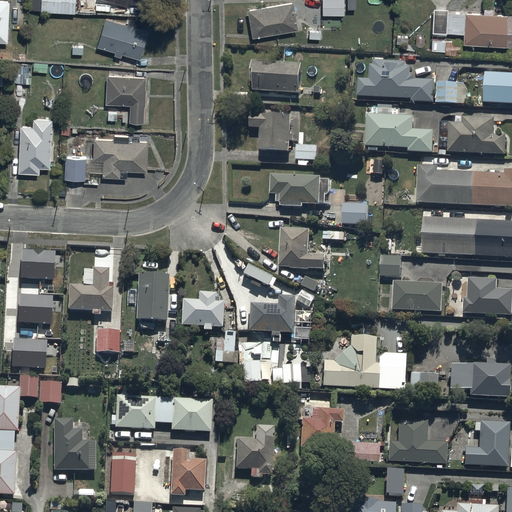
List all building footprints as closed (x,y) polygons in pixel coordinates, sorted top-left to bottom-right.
[(0,0),(0,39),(7,39),(9,0),(0,0)] [(27,0),(27,10),(75,12),(75,0),(27,0)] [(292,0),(285,0),(247,7),(252,34),(298,26),(292,0)] [(343,0),(321,0),(322,14),(343,14),(343,0)] [(446,32),(448,32),(463,32),(463,44),(511,46),(511,13),(493,13),(493,8),(484,8),(484,13),(448,11),(448,8),(433,8),(432,33),(446,33),(446,32)] [(124,21),(105,15),(97,44),(115,50),(114,53),(120,55),(121,51),(140,56),(148,28),(135,25),(136,21),(125,18),(124,21)] [(408,36),(396,36),(396,44),(404,44),(404,50),(414,50),(414,44),(408,44),(408,36)] [(459,39),(431,38),(431,50),(445,50),(445,53),(458,54),(459,39)] [(372,54),(372,66),(370,66),(369,80),(358,80),(358,98),(411,100),(411,103),(433,104),(434,81),(415,80),(411,76),(411,68),(406,68),(406,63),(385,62),(386,54),(372,54)] [(302,63),(253,60),(251,81),(254,81),(253,91),(300,94),(302,63)] [(130,103),(129,119),(143,120),(146,74),(107,73),(105,102),(130,103)] [(511,76),(485,75),(484,105),(511,105),(511,76)] [(468,90),(465,85),(436,83),(435,104),(467,105),(468,90)] [(333,88),(314,87),(313,105),(333,105),(333,88)] [(347,109),(348,93),(337,93),(336,109),(347,109)] [(292,115),(251,113),(250,127),(261,128),(259,150),(290,152),(290,141),(294,141),(294,134),(291,134),(292,115)] [(33,124),(20,124),(19,170),(39,171),(39,165),(49,165),(51,116),(33,116),(33,124)] [(414,117),(367,116),(366,149),(409,150),(409,153),(433,154),(433,132),(413,131),(414,117)] [(449,125),(448,154),(505,156),(506,137),(495,137),(496,119),(463,118),(463,125),(449,125)] [(148,139),(93,136),(92,157),(103,158),(102,174),(126,175),(126,168),(147,169),(148,139)] [(317,147),(296,146),(296,162),(317,162),(317,147)] [(86,155),(65,154),(64,176),(84,177),(86,155)] [(418,166),(417,204),(511,208),(511,171),(504,171),(504,176),(438,173),(438,167),(418,166)] [(320,176),(271,174),(270,194),(277,194),(277,201),(319,203),(320,176)] [(367,206),(343,205),(343,226),(366,226),(367,206)] [(511,221),(425,216),(422,251),(511,256),(511,221)] [(310,229),(281,228),(279,267),(324,269),(325,255),(309,254),(310,229)] [(55,250),(22,249),(21,277),(54,279),(55,250)] [(401,279),(401,257),(381,257),(380,279),(401,279)] [(109,269),(92,268),(91,286),(68,285),(67,311),(112,313),(114,283),(108,283),(109,269)] [(168,276),(138,275),(136,321),(167,322),(168,276)] [(498,281),(468,280),(468,300),(464,300),(463,315),(511,316),(511,290),(497,290),(498,281)] [(443,285),(394,283),(393,312),(442,313),(443,285)] [(198,301),(182,300),(181,325),(222,327),(223,302),(215,302),(215,293),(199,292),(198,301)] [(53,295),(20,293),(18,322),(51,324),(53,295)] [(277,305),(250,304),(248,331),(293,334),(295,297),(278,296),(277,305)] [(308,322),(299,322),(298,360),(306,360),(306,357),(310,357),(310,343),(308,343),(308,322)] [(119,333),(96,332),(95,354),(119,355),(119,333)] [(222,344),(216,344),(215,363),(237,365),(238,353),(233,353),(235,334),(223,333),(222,344)] [(47,339),(13,338),(12,366),(46,367),(47,339)] [(350,339),(350,349),(333,363),(324,363),(323,388),(401,392),(401,385),(407,385),(407,370),(404,370),(405,357),(384,355),(379,360),(379,365),(376,364),(376,339),(350,339)] [(189,361),(189,348),(179,348),(179,361),(189,361)] [(486,367),(450,367),(450,392),(469,392),(469,400),(509,401),(509,367),(495,367),(492,363),(486,363),(486,367)] [(271,365),(253,366),(253,385),(282,384),(281,370),(271,370),(271,365)] [(48,377),(39,377),(39,405),(60,406),(61,384),(48,384),(48,377)] [(21,389),(20,399),(37,400),(38,379),(20,378),(18,389),(21,389)] [(18,389),(0,388),(0,497),(14,498),(17,454),(14,454),(15,434),(18,434),(20,399),(21,389),(18,389)] [(211,400),(117,394),(113,432),(210,436),(211,400)] [(343,412),(312,411),(312,421),(300,421),(299,450),(332,451),(333,425),(342,425),(343,412)] [(73,420),(54,420),(55,472),(96,472),(96,443),(82,443),(82,431),(73,431),(73,420)] [(388,464),(445,466),(446,444),(427,443),(427,423),(399,422),(398,444),(389,444),(388,464)] [(509,425),(480,423),(480,425),(475,424),(474,434),(479,434),(478,450),(464,450),(464,468),(508,469),(509,425)] [(274,428),(256,428),(255,442),(236,441),(235,471),(250,472),(250,479),(262,480),(262,476),(272,477),(274,428)] [(379,445),(338,444),(338,463),(378,465),(379,445)] [(189,452),(171,452),(170,498),(184,498),(184,492),(204,493),(205,462),(189,462),(189,452)] [(288,478),(277,478),(277,495),(288,495),(288,478)] [(165,488),(145,488),(144,504),(165,504),(165,488)] [(394,511),(394,506),(377,505),(377,503),(350,502),(349,511),(394,511)]
